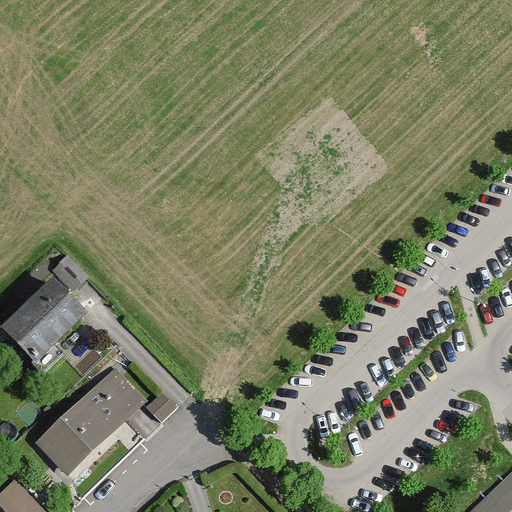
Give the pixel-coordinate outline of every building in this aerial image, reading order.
[(87,280),(65,258),(53,269),(75,292),(87,280)] [(91,319),(53,283),(0,337),(38,373),(91,319)] [(69,479),(147,404),(114,370),(36,445),(69,479)] [(507,511),(511,508),(511,465),(462,511),(507,511)] [(46,511),(16,480),(0,495),(0,506),(5,511),(46,511)]
